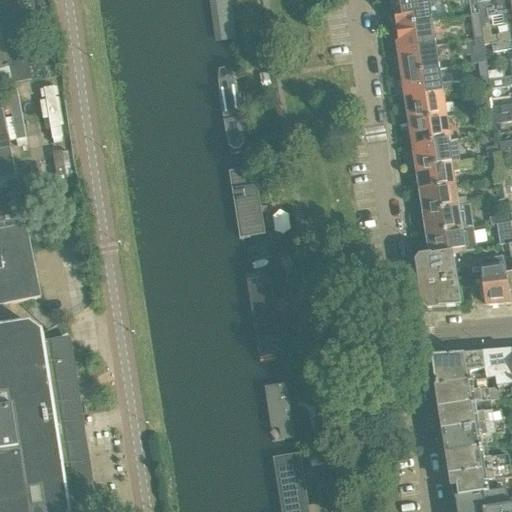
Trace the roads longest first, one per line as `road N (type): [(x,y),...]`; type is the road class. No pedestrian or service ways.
road 1 (unclassified): [(146,511),(67,0)]
road 2 (residential): [(405,336),(356,0)]
road 3 (residential): [(433,511),(405,336)]
